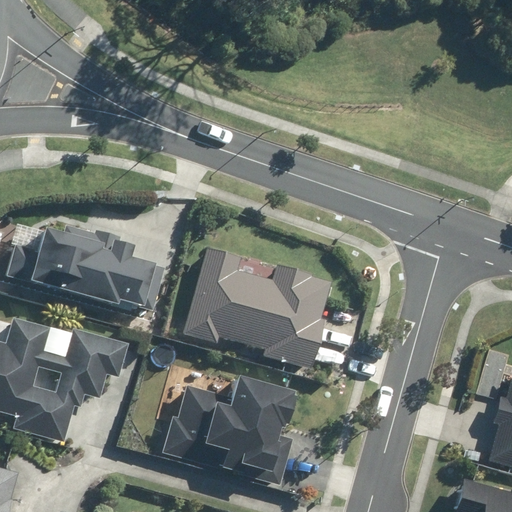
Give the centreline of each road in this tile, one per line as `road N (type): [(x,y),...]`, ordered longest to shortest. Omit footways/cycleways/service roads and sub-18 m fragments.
road 1 (residential): [(450,224),(370,511)]
road 2 (residential): [(179,135),(450,224)]
road 3 (residential): [(0,24),(179,135)]
road 4 (residential): [(179,135),(0,114)]
